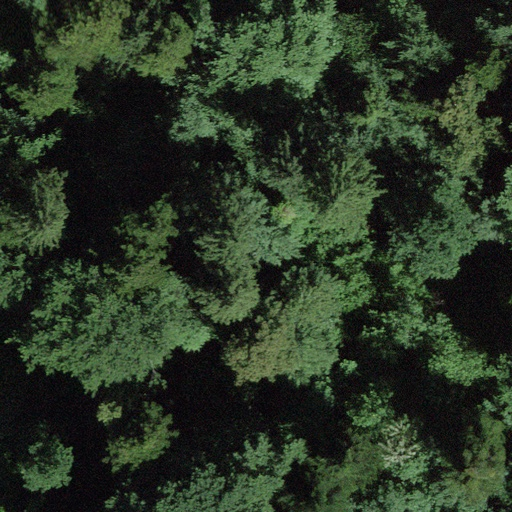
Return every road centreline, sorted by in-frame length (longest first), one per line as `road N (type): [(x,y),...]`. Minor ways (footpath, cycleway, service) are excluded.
road 1 (track): [(331,366),(0,309)]
road 2 (track): [(511,416),(425,383),(331,366)]
